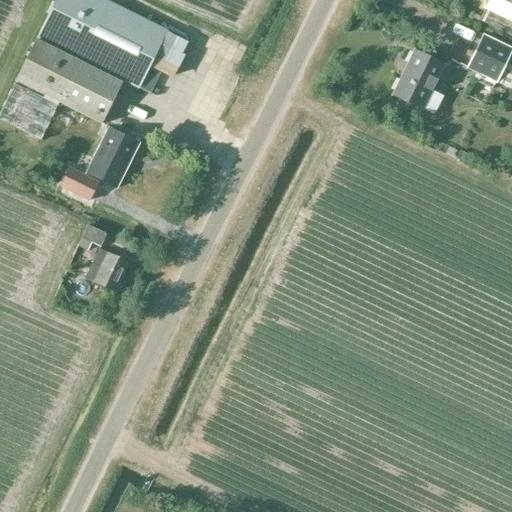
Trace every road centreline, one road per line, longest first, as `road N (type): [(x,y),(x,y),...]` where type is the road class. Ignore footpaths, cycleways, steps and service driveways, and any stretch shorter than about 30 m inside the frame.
road 1 (unclassified): [(72,511),(325,0)]
road 2 (track): [(164,469),(331,136),(330,122),(280,91)]
road 3 (track): [(15,511),(98,350),(96,335),(38,303),(68,226)]
road 4 (track): [(251,511),(107,441)]
road 5 (track): [(162,0),(242,34),(260,0)]
